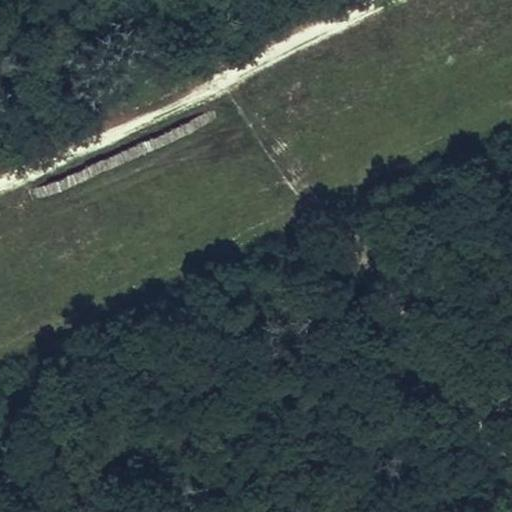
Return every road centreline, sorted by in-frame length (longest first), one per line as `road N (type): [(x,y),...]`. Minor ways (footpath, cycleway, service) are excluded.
road 1 (track): [(0,402),(511,155)]
road 2 (track): [(374,0),(0,181)]
